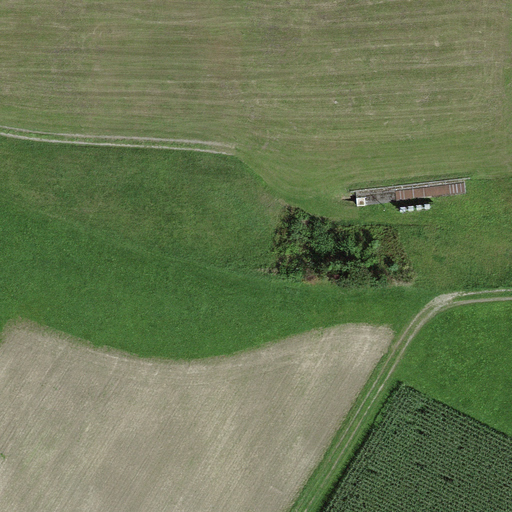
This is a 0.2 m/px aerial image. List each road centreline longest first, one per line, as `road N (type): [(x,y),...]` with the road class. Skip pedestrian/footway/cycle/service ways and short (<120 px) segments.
road 1 (track): [(511,284),(489,287),(387,349),(288,511)]
road 2 (track): [(0,128),(43,139),(230,150)]
